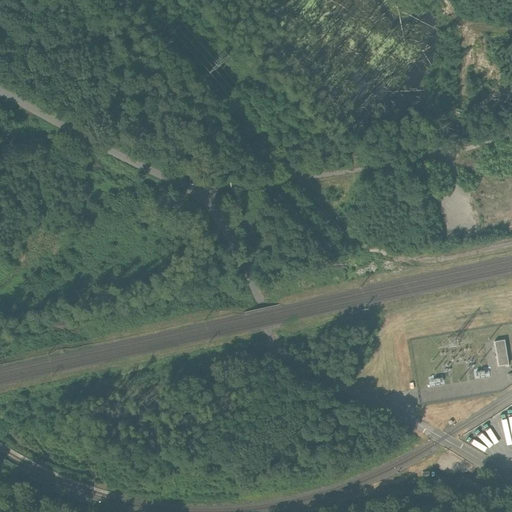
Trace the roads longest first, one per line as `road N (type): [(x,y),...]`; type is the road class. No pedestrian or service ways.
road 1 (unclassified): [(0,90),(199,190),(279,350),(511,484)]
road 2 (track): [(199,190),(298,180),(364,236),(412,248),(511,232)]
